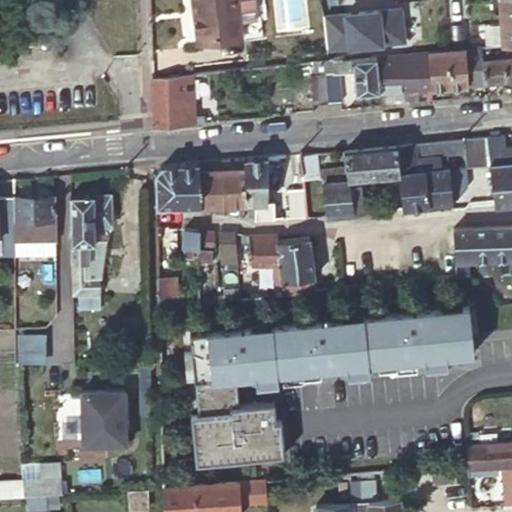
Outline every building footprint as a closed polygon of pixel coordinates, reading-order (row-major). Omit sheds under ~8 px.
[(197,0),(199,14),(195,14),(198,43),(243,38),(241,19),(239,0),(197,0)] [(239,0),(241,19),(257,18),(255,0),(239,0)] [(511,0),(499,0),(502,43),(511,42),(511,0)] [(376,54),(379,54),(378,46),(388,45),(386,20),(324,25),(325,41),(326,59),(346,57),(376,54)] [(198,43),(199,47),(244,42),(243,38),(198,43)] [(511,42),(502,43),(479,45),(483,79),(499,77),(506,77),(504,54),(511,52),(511,42)] [(483,79),(479,45),(466,46),(468,83),(483,82),(483,79)] [(455,85),(468,83),(466,46),(437,49),(429,50),(432,86),(455,85)] [(432,86),(429,50),(405,52),(384,54),(379,54),(376,54),(379,90),(408,88),(432,86)] [(379,90),(376,54),(346,57),(326,59),(311,61),(312,71),(323,71),(325,101),(340,99),(337,71),(352,70),(354,93),(378,91),(379,90)] [(152,114),(152,126),(175,124),(190,122),(187,96),(185,71),(173,72),(150,74),(151,93),(152,114)] [(325,101),(323,71),(312,71),(312,79),(307,79),(308,90),(308,95),(310,95),(310,102),(325,101)] [(511,143),(504,145),(503,133),(485,135),(489,163),(511,160),(511,143)] [(489,163),(485,135),(453,138),(422,140),(423,152),(464,149),(465,166),(489,164),(489,163)] [(398,172),(399,181),(402,207),(412,206),(432,202),(452,200),(451,196),(448,165),(436,166),(435,157),(415,159),(414,141),(396,142),(396,144),(398,172)] [(396,144),(344,149),(346,167),(347,175),(349,175),(398,172),(396,144)] [(308,177),(320,176),(316,154),(304,156),(308,177)] [(268,200),(267,155),(259,155),(244,156),(244,202),(253,202),(254,218),(276,216),(275,200),(268,200)] [(244,202),(244,156),(221,159),(222,203),(244,202)] [(199,204),(222,203),(221,159),(198,160),(199,204)] [(199,204),(198,160),(187,161),(176,162),(177,205),(199,204)] [(511,202),(511,160),(489,163),(489,164),(493,191),(494,204),(511,202)] [(155,205),(177,205),(176,162),(168,163),(161,163),(154,171),(154,183),(155,205)] [(347,175),(346,167),(321,168),(325,213),(353,211),(350,183),(349,175),(347,175)] [(402,207),(399,181),(385,182),(387,208),(402,207)] [(361,182),(350,183),(353,211),(364,210),(361,182)] [(304,215),(301,186),(287,187),(289,216),(304,215)] [(97,191),(73,191),(73,202),(74,236),(74,242),(74,259),(75,292),(104,292),(103,270),(92,270),(92,237),(99,237),(97,191)] [(0,235),(17,236),(17,193),(0,192),(0,235)] [(57,236),(58,236),(58,202),(58,192),(17,193),(17,236),(28,236),(57,236)] [(73,202),(58,202),(58,236),(74,236),(73,202)] [(511,256),(511,224),(510,224),(475,226),(452,226),(453,248),(453,258),(454,265),(455,273),(455,274),(457,274),(468,273),(467,258),(496,257),(511,256)] [(199,247),(198,227),(182,226),(181,246),(182,246),(182,256),(192,256),(192,247),(198,247),(199,247)] [(212,228),(198,227),(199,247),(198,247),(198,261),(211,260),(210,248),(213,248),(212,228)] [(236,259),(233,230),(224,230),(217,229),(218,248),(221,248),(221,259),(236,259)] [(300,290),(314,288),(313,277),(313,276),(308,234),(277,238),(276,232),(249,233),(242,231),(242,240),(248,239),(249,264),(279,263),(281,279),(282,279),(283,293),(289,292),(300,290)] [(28,236),(17,236),(17,251),(28,251),(28,236)] [(57,236),(28,236),(28,251),(57,251),(57,236)] [(157,304),(178,303),(177,296),(176,272),(156,273),(157,304)] [(457,278),(457,274),(455,274),(455,273),(417,277),(382,280),(349,284),(350,291),(364,289),(388,286),(406,284),(432,281),(457,278)] [(178,303),(198,301),(198,293),(177,296),(178,303)] [(469,298),(187,329),(201,461),(282,452),(279,416),(274,416),(272,397),(237,401),(234,373),(475,347),(469,298)] [(133,387),(89,388),(91,442),(135,441),(133,387)] [(511,439),(498,440),(483,441),(473,442),(464,443),(465,466),(467,466),(470,466),(477,465),(495,465),(511,464),(511,439)] [(455,480),(455,467),(431,468),(432,481),(455,480)] [(511,469),(509,470),(501,471),(502,502),(511,501),(511,469)] [(25,476),(26,494),(62,492),(64,492),(63,474),(25,476)] [(25,476),(0,477),(0,495),(26,494),(25,476)] [(372,477),(349,478),(351,501),(352,501),(374,499),(372,477)] [(266,499),(266,478),(237,480),(213,481),(184,483),(161,485),(161,486),(162,511),(241,511),(241,501),(266,499)] [(149,487),(129,488),(130,509),(150,508),(149,487)] [(374,499),(352,501),(352,511),(399,511),(398,497),(374,499)] [(352,511),(352,501),(351,501),(330,501),(316,502),(315,511),(352,511)]
